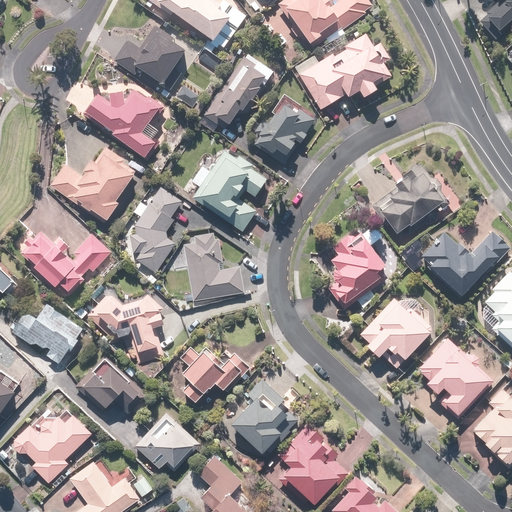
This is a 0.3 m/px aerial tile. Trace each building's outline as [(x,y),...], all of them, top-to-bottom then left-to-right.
[(152,0),(162,7),(157,12),(162,16),(167,10),(174,16),(178,11),(224,46),(249,14),(236,4),(234,6),(225,0),(221,0),(221,2),(218,0),(152,0)] [(285,0),(281,3),(305,35),(310,31),(317,41),(327,34),(325,31),(347,16),(353,23),(376,6),(371,0),(343,0),(339,3),(336,0),(285,0)] [(511,15),(511,0),(495,0),(498,2),(475,23),(493,41),(503,31),(500,28),(511,15)] [(193,48),(158,24),(143,46),(132,39),(117,61),(138,75),(144,66),(169,83),(193,48)] [(377,45),(370,32),(301,73),(323,110),(352,93),(353,95),(365,88),(370,95),(384,87),(379,79),(392,71),(387,62),(394,58),(384,41),(377,45)] [(231,79),(227,83),(205,112),(226,128),(232,120),(234,122),(246,107),(249,109),(273,76),(257,64),(254,67),(248,62),(234,81),(231,79)] [(187,83),(178,95),(194,107),(203,95),(187,83)] [(104,94),(87,112),(149,159),(163,140),(157,135),(163,127),(155,121),(166,105),(152,94),(150,97),(140,90),(132,100),(129,88),(116,92),(117,101),(115,103),(104,94)] [(291,101),(289,104),(282,114),(278,112),(273,120),(266,116),(257,130),(263,135),(257,144),(286,164),(302,140),(305,141),(311,132),(309,131),(318,119),(291,101)] [(203,187),(196,197),(245,231),(259,211),(240,198),(248,186),(259,194),(270,179),(254,168),(257,163),(244,153),(242,156),(229,147),(216,165),(214,164),(211,169),(206,165),(195,181),(203,187)] [(70,162),(68,164),(54,185),(107,221),(110,217),(112,219),(125,201),(122,199),(140,173),(106,150),(102,156),(99,154),(89,169),(91,170),(88,175),(70,162)] [(429,180),(414,164),(390,185),(394,190),(371,211),(399,242),(422,221),(428,227),(451,206),(438,192),(438,185),(434,180),(429,180)] [(185,199),(165,185),(121,248),(143,263),(144,261),(160,271),(179,243),(167,235),(179,218),(174,215),(185,199)] [(188,234),(189,241),(195,299),(248,293),(245,266),(227,268),(223,230),(188,234)] [(37,239),(34,236),(27,243),(30,246),(24,251),(38,266),(36,267),(59,291),(64,287),(72,295),(93,275),(88,270),(92,266),(96,270),(114,253),(95,232),(74,252),(63,240),(58,245),(45,231),(37,239)] [(484,274),(506,251),(486,232),(465,254),(454,244),(452,246),(438,233),(416,258),(459,299),(483,273),(484,274)] [(353,238),(349,233),(315,260),(333,283),(326,289),(342,310),(384,278),(378,269),(380,267),(356,236),(353,238)] [(0,253),(2,251),(0,248),(0,282),(5,283),(12,292),(23,280),(8,264),(6,267),(0,260),(0,253)] [(511,277),(505,271),(487,291),(489,294),(471,313),(510,349),(511,347),(511,277)] [(113,292),(91,314),(115,339),(133,335),(139,362),(166,357),(159,323),(169,321),(166,303),(163,303),(151,292),(146,298),(125,304),(113,292)] [(34,296),(27,305),(12,326),(64,364),(89,330),(50,302),(47,305),(34,296)] [(426,335),(390,300),(358,335),(365,343),(360,348),(372,359),(381,351),(387,357),(387,365),(394,369),(426,335)] [(464,355),(460,359),(453,352),(442,341),(415,369),(425,379),(420,385),(431,396),(438,389),(445,395),(437,404),(451,417),(484,383),(472,371),(476,367),(477,359),(472,356),(464,355)] [(221,356),(211,345),(203,352),(196,345),(184,356),(192,365),(186,370),(195,378),(186,386),(200,401),(223,379),(231,388),(255,366),(239,349),(234,354),(229,349),(221,356)] [(149,393),(109,357),(97,369),(99,372),(87,384),(110,407),(117,400),(129,413),(149,393)] [(24,387),(0,368),(0,415),(2,417),(24,387)] [(283,400),(270,388),(237,421),(267,451),(289,429),(284,423),(298,409),(286,397),(283,400)] [(484,404),(488,408),(476,423),(471,418),(461,429),(503,467),(511,456),(511,403),(497,390),(484,404)] [(67,457),(95,432),(78,411),(74,415),(70,409),(57,420),(57,419),(56,419),(55,418),(54,418),(53,418),(52,418),(51,418),(50,419),(49,419),(48,420),(47,420),(47,421),(46,421),(46,422),(45,423),(45,424),(45,425),(45,426),(45,427),(45,428),(45,429),(45,430),(46,430),(43,432),(42,430),(42,429),(43,428),(43,427),(43,426),(43,425),(42,425),(42,424),(41,424),(41,423),(40,423),(40,422),(39,422),(38,422),(37,422),(36,422),(35,422),(35,423),(34,423),(17,439),(17,448),(22,452),(31,452),(39,461),(34,465),(50,483),(73,463),(67,457)] [(202,442),(171,410),(139,443),(164,468),(175,457),(180,463),(202,442)] [(329,434),(313,420),(280,452),(293,465),(281,477),(307,503),(311,499),(316,504),(350,471),(336,457),(342,451),(327,436),(329,434)] [(246,480),(219,453),(202,470),(196,464),(185,475),(218,508),(213,511),(256,511),(235,491),(246,480)] [(121,511),(156,487),(147,475),(133,485),(126,475),(114,483),(97,460),(73,477),(91,503),(78,511),(121,511)] [(403,511),(363,471),(360,474),(347,486),(351,490),(333,508),(337,511),(403,511)]
